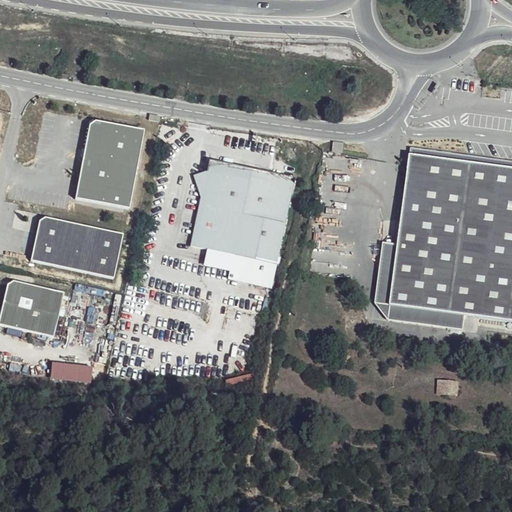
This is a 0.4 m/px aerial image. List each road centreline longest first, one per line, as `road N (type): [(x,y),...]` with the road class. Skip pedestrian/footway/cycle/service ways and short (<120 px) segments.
road 1 (primary): [(29,0),(196,23),(366,34)]
road 2 (primary): [(340,0),(275,9),(180,0)]
road 3 (primary): [(366,34),(387,54),(415,64),(452,54),(472,34)]
